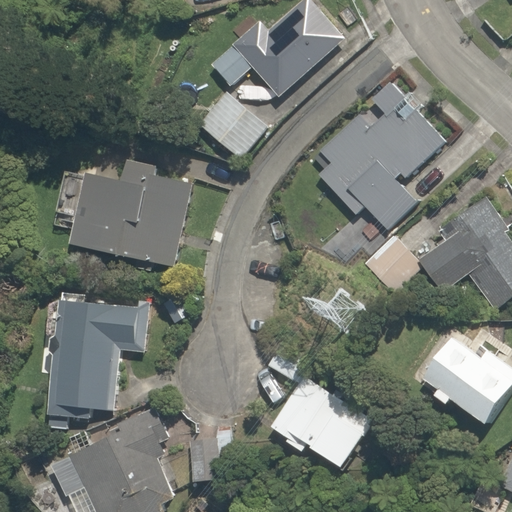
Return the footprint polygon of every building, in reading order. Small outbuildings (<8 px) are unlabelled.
[(355,51),(317,0),(309,0),(216,68),(233,92),(262,71),(285,103),(355,51)] [(403,189),(448,145),(387,83),(372,97),(392,117),(375,134),(362,121),(328,155),(339,166),(323,183),(361,221),(371,211),(392,233),(420,206),(403,189)] [(179,274),(195,189),(167,184),(164,199),(75,182),(67,223),(88,227),(83,256),(179,274)] [(511,302),(511,238),(489,204),(456,227),(465,241),(427,267),(449,300),(483,277),(504,308),(511,302)] [(150,312),(75,307),(68,416),(120,419),(124,356),(147,357),(150,312)] [(495,371),(464,347),(432,390),(444,399),(441,403),(459,416),(464,410),(508,443),(511,437),(511,367),(503,361),(495,371)] [(319,369),(283,348),(271,369),(306,389),(277,439),(310,458),(315,450),(329,458),(326,462),(356,480),(386,429),(310,385),(319,369)] [(170,415),(131,431),(135,442),(66,470),(82,511),(186,511),(163,452),(182,445),(170,415)] [(225,435),(194,439),(202,499),(233,495),(225,435)] [(511,499),(511,472),(503,496),(511,499)]
